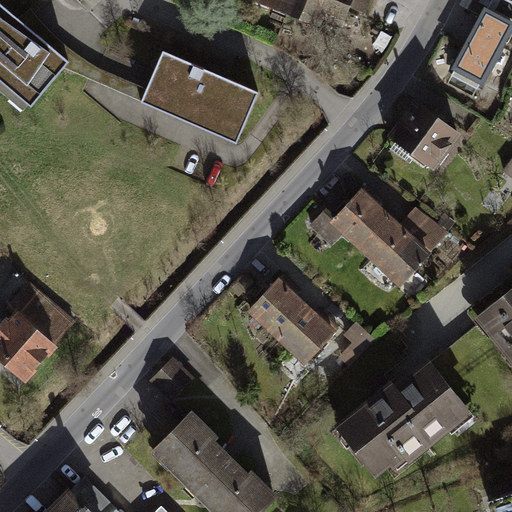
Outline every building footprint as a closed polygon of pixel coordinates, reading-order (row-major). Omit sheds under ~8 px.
[(260,0),(285,9),(287,0),(260,0)] [(287,0),(285,9),(320,23),(325,9),(328,0),(287,0)] [(369,0),(328,0),(325,9),(345,17),(349,6),(365,12),(369,0)] [(511,2),(508,0),(491,0),(447,84),(474,98),(511,26),(511,2)] [(0,2),(0,79),(31,105),(69,61),(19,18),(0,2)] [(218,73),(163,50),(141,101),(237,142),(259,91),(218,73)] [(463,131),(415,97),(387,135),(435,169),(463,131)] [(393,209),(361,182),(337,210),(328,203),(310,224),(332,243),(343,231),(361,246),(393,209)] [(405,219),(393,209),(361,246),(402,285),(449,234),(416,205),(405,219)] [(0,318),(0,359),(26,381),(64,337),(60,333),(74,319),(18,273),(0,293),(0,300),(5,304),(9,308),(0,318)] [(309,302),(278,274),(247,309),(278,337),(309,302)] [(511,283),(472,315),(511,363),(511,283)] [(337,328),(309,302),(278,337),(304,362),(337,328)] [(376,339),(356,321),(345,334),(352,341),(338,357),(347,367),(376,339)] [(390,376),(332,423),(377,475),(393,463),(397,468),(474,410),(429,353),(395,382),(390,376)] [(172,358),(150,380),(170,400),(192,378),(172,358)] [(258,511),(276,494),(188,408),(149,448),(213,511),(258,511)] [(120,511),(85,476),(72,489),(95,511),(120,511)] [(69,486),(42,511),(95,511),(72,489),(69,486)] [(511,511),(511,490),(486,498),(490,511),(511,511)]
